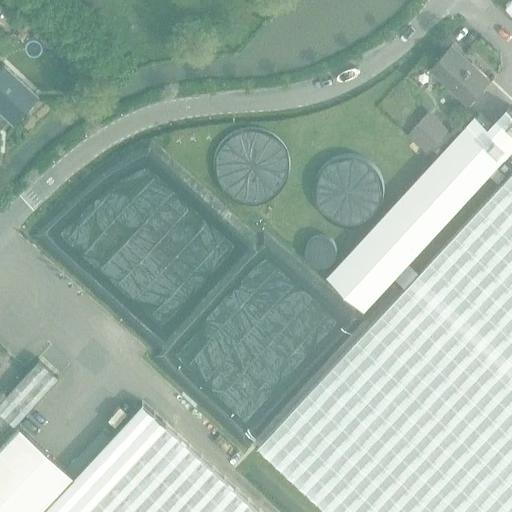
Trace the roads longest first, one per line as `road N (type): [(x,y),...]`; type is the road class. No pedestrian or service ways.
road 1 (unclassified): [(0,231),(62,158),(125,116),(183,99),(274,96),(333,80),(445,0)]
road 2 (unclassified): [(272,511),(0,257)]
